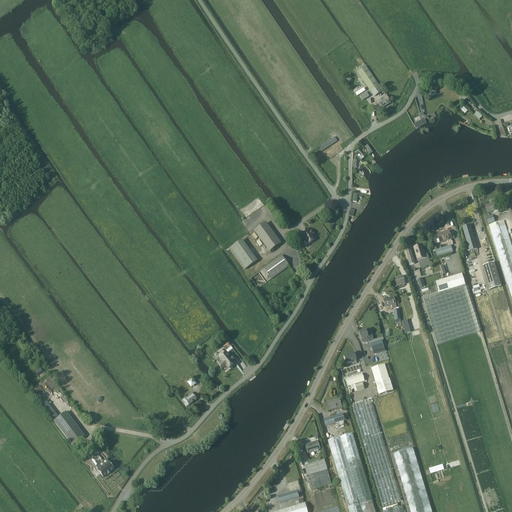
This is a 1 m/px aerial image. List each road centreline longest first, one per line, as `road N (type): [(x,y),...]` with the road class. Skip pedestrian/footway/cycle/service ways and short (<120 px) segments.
road 1 (tertiary): [(223,511),(290,431),(353,310),(414,219),(467,187),(511,181)]
road 2 (unclassified): [(113,511),(150,456),(190,431),(261,363),(342,231),(348,204)]
road 3 (unclassified): [(348,204),(352,146),(399,115),(419,85),(453,83),(490,116),(511,112)]
road 4 (unclassified): [(348,204),(335,197),(199,0)]
road 5 (track): [(58,399),(79,423),(168,445)]
